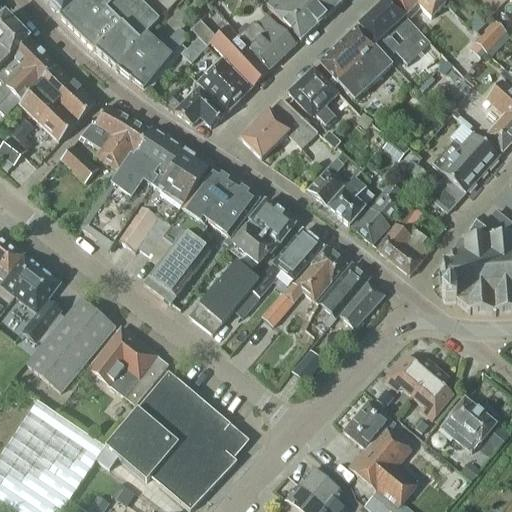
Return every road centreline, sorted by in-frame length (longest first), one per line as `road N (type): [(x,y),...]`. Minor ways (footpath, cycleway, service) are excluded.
road 1 (residential): [(295,435),(0,198)]
road 2 (residential): [(17,0),(114,90),(210,153)]
road 3 (residential): [(210,153),(408,295)]
road 4 (residential): [(210,153),(364,0)]
road 5 (tertiary): [(295,435),(377,345),(433,325)]
road 6 (residential): [(408,295),(511,166)]
